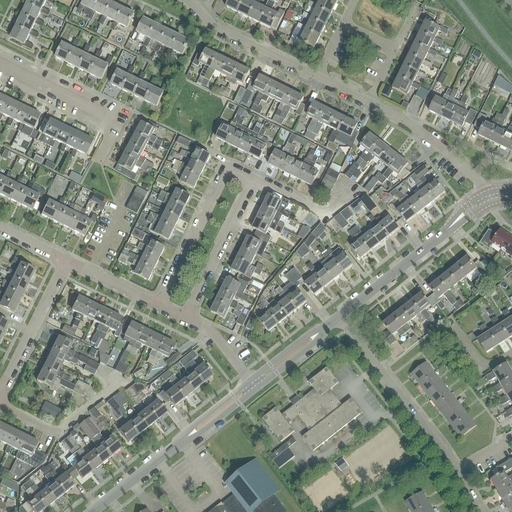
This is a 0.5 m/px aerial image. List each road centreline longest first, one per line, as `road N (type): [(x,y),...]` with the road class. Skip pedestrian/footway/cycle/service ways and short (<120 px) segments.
road 1 (residential): [(454,471),(338,317)]
road 2 (residential): [(157,307),(227,165),(254,178)]
road 3 (residential): [(98,159),(118,122),(0,64)]
road 4 (residential): [(183,319),(254,178)]
road 5 (residential): [(484,194),(448,153),(368,102)]
road 6 (residential): [(0,393),(65,261)]
road 7 (tertiary): [(338,317),(438,237)]
road 8 (residential): [(316,77),(203,18)]
